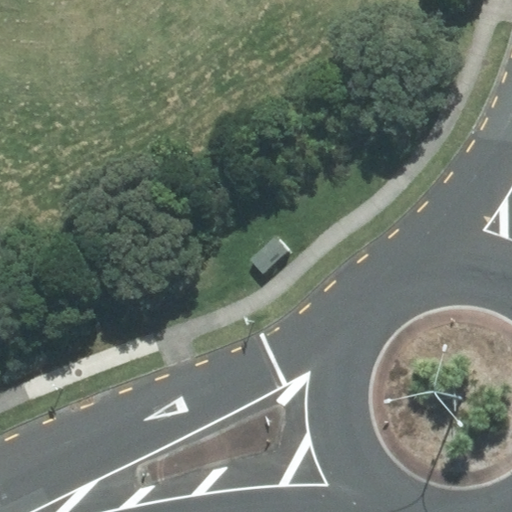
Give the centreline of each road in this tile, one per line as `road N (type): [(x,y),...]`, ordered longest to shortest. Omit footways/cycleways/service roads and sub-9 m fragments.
road 1 (tertiary): [(24,511),(168,428),(340,358)]
road 2 (tertiary): [(361,484),(138,511)]
road 3 (tertiary): [(445,274),(511,122)]
road 4 (tertiary): [(340,358),(352,333),(392,293),(445,274)]
road 5 (tertiary): [(361,484),(333,424),(340,358)]
